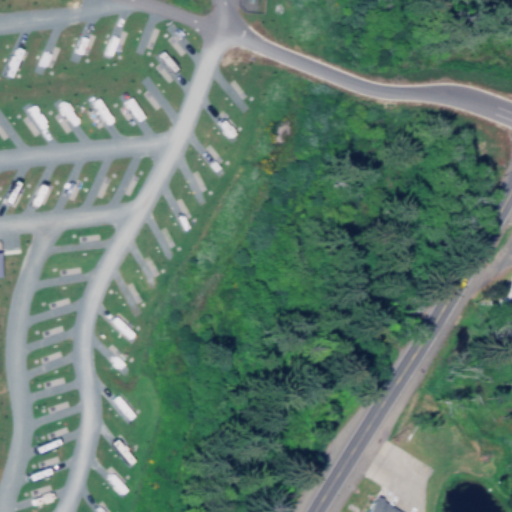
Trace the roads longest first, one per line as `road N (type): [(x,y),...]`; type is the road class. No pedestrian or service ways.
road 1 (residential): [(0,2),(38,0),(244,36),(421,103),(511,115)]
road 2 (secondary): [(309,511),(511,179)]
